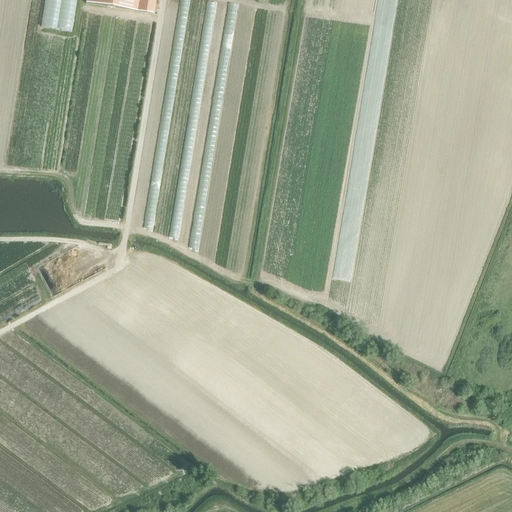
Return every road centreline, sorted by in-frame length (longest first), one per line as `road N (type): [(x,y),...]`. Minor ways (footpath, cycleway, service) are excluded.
road 1 (track): [(163,0),(120,265),(0,331)]
road 2 (unknown): [(331,511),(404,484),(453,440),(496,443)]
road 3 (track): [(121,254),(0,239)]
